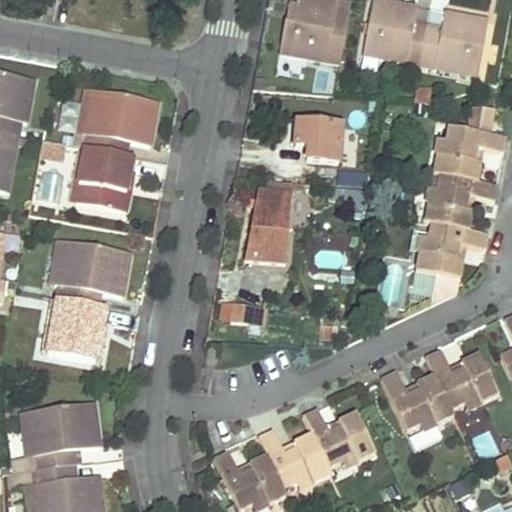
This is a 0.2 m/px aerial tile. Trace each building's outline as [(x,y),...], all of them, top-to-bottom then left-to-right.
[(277,57),(340,68),(351,7),(322,2),(311,0),(295,0),(291,26),(283,24),(277,57)] [(360,58),(419,69),(426,28),(411,25),(415,9),(371,1),(360,58)] [(429,12),(415,9),(411,25),(426,28),(429,12)] [(426,28),(419,69),(477,79),(486,22),(464,18),(429,12),(426,28)] [(0,133),(15,136),(17,124),(25,125),(33,82),(0,76),(0,133)] [(431,86),(416,85),(415,104),(430,105),(431,86)] [(90,93),(84,92),(76,135),(82,136),(90,93)] [(87,138),(85,149),(118,155),(120,143),(131,146),(149,148),(158,105),(90,93),(82,136),(87,138)] [(469,133),(448,130),(446,144),(443,159),(436,158),(433,177),(439,178),(477,185),(481,166),(474,165),(477,151),(483,152),(503,156),(506,140),(489,137),(493,111),(473,110),(469,133)] [(305,163),(339,166),(340,128),(294,124),(293,149),(306,149),(305,163)] [(0,193),(5,195),(15,136),(0,133),(0,193)] [(443,159),(446,144),(439,142),(436,158),(443,159)] [(131,146),(120,143),(118,155),(127,157),(131,146)] [(85,149),(78,148),(68,204),(75,205),(85,149)] [(85,149),(75,205),(118,213),(126,172),(129,157),(127,157),(118,155),(85,149)] [(481,166),(483,152),(477,151),(474,165),(481,166)] [(367,171),(340,170),(340,183),(367,184),(367,171)] [(135,174),(126,172),(118,213),(128,215),(135,174)] [(477,185),(439,178),(436,192),(434,207),(427,206),(424,226),(430,227),(468,234),(472,214),(465,213),(468,200),(474,201),(494,204),(497,189),(477,185)] [(365,190),(327,188),(327,202),(364,204),(365,190)] [(434,207),(436,192),(430,191),(427,206),(434,207)] [(256,195),(243,263),(286,266),(290,197),(256,195)] [(472,214),(474,201),(468,200),(465,213),(472,214)] [(468,234),(430,227),(428,241),(425,256),(419,255),(415,275),(436,278),(460,283),(463,263),(457,262),(459,248),(466,250),(485,253),(488,237),(468,234)] [(425,256),(428,241),(421,240),(419,255),(425,256)] [(63,242),(56,241),(49,286),(56,287),(63,242)] [(60,288),(56,301),(90,307),(92,293),(103,295),(122,298),(130,255),(63,242),(56,287),(60,288)] [(463,263),(466,250),(459,248),(457,262),(463,263)] [(354,272),(343,272),(342,285),(353,285),(354,272)] [(457,296),(460,283),(436,278),(431,309),(457,296)] [(103,295),(92,293),(90,307),(99,309),(103,295)] [(56,301),(48,300),(40,354),(47,355),(56,301)] [(47,355),(93,365),(101,323),(103,310),(99,309),(90,307),(56,301),(47,355)] [(252,309),(233,307),(230,325),(248,328),(252,309)] [(337,318),(321,317),(319,340),(336,341),(337,318)] [(511,320),(504,324),(511,341),(511,352),(500,358),(511,383),(511,320)] [(108,325),(101,323),(93,365),(101,366),(108,325)] [(498,399),(478,358),(461,367),(463,372),(451,378),(448,372),(440,355),(425,362),(434,380),(450,414),(463,408),(477,402),(480,407),(498,399)] [(461,367),(448,372),(451,378),(463,372),(461,367)] [(450,414),(434,380),(416,388),(419,394),(407,400),(404,394),(395,376),(381,383),(406,436),(419,430),(433,423),(436,429),(453,421),(450,414)] [(416,388),(404,394),(407,400),(419,394),(416,388)] [(477,402),(463,408),(466,414),(480,407),(477,402)] [(37,459),(40,472),(66,468),(73,467),(72,453),(82,452),(100,449),(93,404),(25,414),(32,459),(37,459)] [(375,457),(355,417),(338,425),(340,431),(328,437),(325,431),(317,413),(302,420),(311,438),(327,473),(340,467),(354,460),(357,466),(375,457)] [(25,414),(18,415),(24,461),(32,459),(25,414)] [(433,423),(419,430),(422,436),(436,429),(433,423)] [(340,431),(338,425),(325,431),(328,437),(340,431)] [(481,461),(498,455),(490,432),(473,438),(481,461)] [(327,473),(311,438),(293,446),(296,452),(283,458),(280,452),(272,435),(258,441),(266,459),(283,494),(296,488),(310,481),(313,487),(330,479),(327,473)] [(296,452),(293,446),(280,452),(283,458),(296,452)] [(82,452),(72,453),(73,467),(77,467),(81,469),(82,452)] [(283,494),(266,459),(248,468),(251,473),(239,479),(236,473),(227,456),(213,463),(236,511),(245,511),(251,509),(265,503),(268,508),(286,500),(283,494)] [(511,470),(505,458),(491,465),(497,477),(511,470)] [(354,460),(340,467),(343,472),(357,466),(354,460)] [(73,467),(66,468),(70,483),(80,481),(77,467),(73,467)] [(30,487),(34,511),(103,511),(99,478),(80,481),(70,483),(66,468),(40,472),(33,473),(36,487),(30,487)] [(251,473),(248,468),(236,473),(239,479),(251,473)] [(464,479),(451,486),(458,501),(471,494),(464,479)] [(313,487),(310,481),(296,488),(299,494),(313,487)] [(34,511),(30,487),(23,488),(26,511),(34,511)] [(260,511),(268,508),(265,503),(251,509),(252,511),(260,511)]
